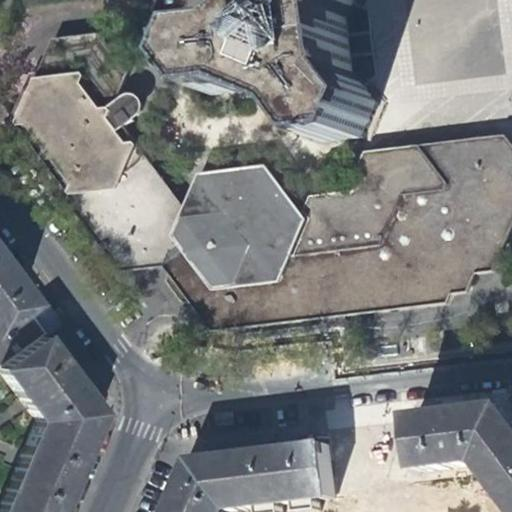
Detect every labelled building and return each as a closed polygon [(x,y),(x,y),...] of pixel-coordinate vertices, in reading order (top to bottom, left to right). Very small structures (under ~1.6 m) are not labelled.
[(346,16),(353,0),(275,0),(245,22),(207,25),(191,63),(214,93),(252,89),(302,113),(325,144),(360,140),(376,104),(362,87),(353,76),(346,16)] [(368,0),(353,0),(346,16),(353,76),(362,87),(378,86),(373,40),(368,0)] [(91,34),(82,41),(80,38),(52,58),(54,61),(40,72),(45,79),(24,95),(31,104),(20,113),(29,125),(24,128),(38,147),(43,143),(52,156),(47,159),(61,178),(66,175),(78,192),(87,185),(94,194),(85,200),(105,226),(96,232),(112,255),(122,249),(128,258),(148,243),(177,282),(188,275),(198,289),(195,292),(208,311),(216,306),(226,319),(249,316),(248,310),(267,308),(268,314),(291,311),(290,305),(314,302),(314,298),(329,296),(330,300),(353,298),(354,304),(379,301),(378,295),(396,292),(397,299),(419,296),(418,289),(441,287),(440,283),(461,280),(460,268),(485,265),(487,259),(480,257),(487,238),(493,240),(500,218),(494,216),(501,195),(501,187),(509,186),(508,176),(511,175),(511,164),(507,166),(506,154),(499,154),(498,146),(493,147),(492,141),(468,144),(469,149),(450,152),(449,146),(426,149),(426,155),(407,158),(406,151),(383,154),(383,161),(363,164),(367,200),(348,202),(347,197),(325,200),(325,206),(310,207),(313,226),(299,260),(287,259),(301,224),(269,175),(246,177),(242,173),(239,178),(236,173),(233,179),(231,174),(227,180),(224,175),(221,180),(219,175),(216,181),(214,176),(210,182),(205,182),(207,186),(202,186),(204,191),(200,190),(202,195),(197,195),(198,199),(193,201),(195,204),(190,206),(191,210),(182,225),(171,210),(177,206),(163,187),(159,190),(147,175),(152,171),(139,153),(140,152),(128,134),(125,135),(112,118),(107,122),(95,106),(109,96),(99,83),(117,69),(91,34)] [(0,280),(29,320),(50,304),(14,255),(0,236),(0,280)] [(0,341),(29,320),(0,280),(0,341)] [(49,308),(36,316),(46,332),(59,325),(49,308)] [(0,377),(32,421),(0,496),(0,511),(51,511),(77,451),(93,415),(54,364),(36,339),(40,335),(29,320),(0,341),(0,377)] [(511,499),(511,413),(500,414),(394,425),(402,478),(489,468),(511,499)] [(328,487),(324,449),(254,456),(192,462),(178,494),(170,511),(237,511),(329,501),(328,487)]
